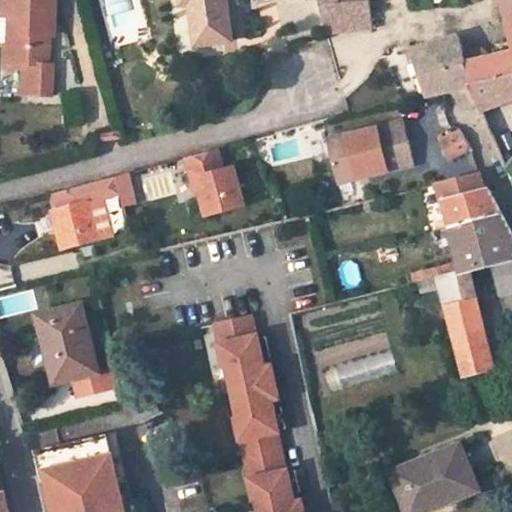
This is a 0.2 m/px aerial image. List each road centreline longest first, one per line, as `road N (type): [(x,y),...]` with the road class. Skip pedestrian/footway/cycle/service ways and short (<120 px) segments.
road 1 (residential): [(27,511),(0,389)]
road 2 (residential): [(459,97),(511,209)]
